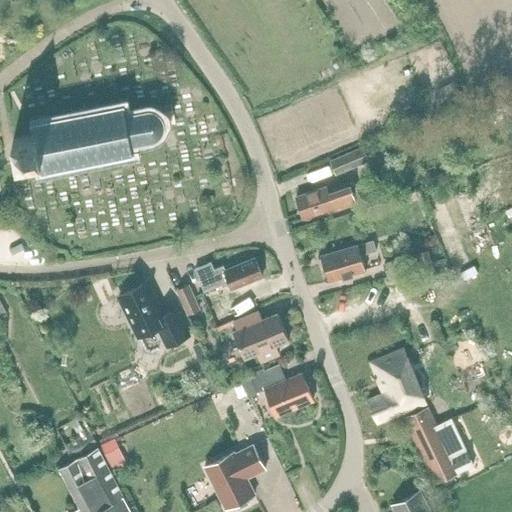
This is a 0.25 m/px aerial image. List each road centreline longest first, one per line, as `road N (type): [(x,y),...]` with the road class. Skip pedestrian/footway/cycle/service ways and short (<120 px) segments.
road 1 (tertiary): [(322,511),(348,479),(356,445),(279,231)]
road 2 (residential): [(279,231),(128,264),(0,272)]
road 3 (tertiary): [(279,231),(254,140),(165,0)]
